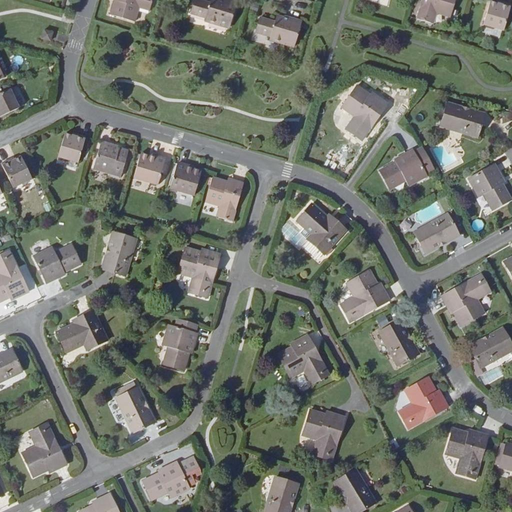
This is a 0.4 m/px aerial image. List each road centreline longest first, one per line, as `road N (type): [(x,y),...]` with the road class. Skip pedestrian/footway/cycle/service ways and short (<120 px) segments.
road 1 (residential): [(114,465),(181,433),(195,416),(238,276)]
road 2 (residential): [(76,102),(270,164)]
road 3 (residential): [(270,164),(326,183),(358,206),(410,289)]
road 4 (residential): [(363,399),(307,296),(238,276)]
road 5 (residential): [(26,319),(96,465),(114,465)]
road 6 (residential): [(410,289),(468,390),(511,418)]
